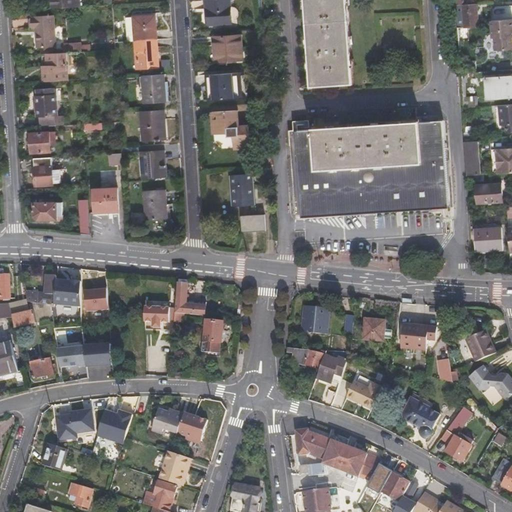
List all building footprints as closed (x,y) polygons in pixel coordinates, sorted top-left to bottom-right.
[(68,7),(68,9),(77,8),(76,0),(50,0),(50,8),(68,7)] [(210,11),(211,25),(234,24),(231,0),(217,0),(207,1),(207,11),(210,11)] [(305,0),(307,32),(311,92),(351,90),(346,0),(305,0)] [(472,7),(472,2),(459,3),(460,25),(454,25),(455,41),(464,40),(467,40),(466,26),(473,25),(472,7)] [(35,29),(37,49),(54,47),(53,16),(34,17),(34,19),(31,19),(32,30),(35,29)] [(135,43),(157,42),(155,18),(126,20),(127,44),(135,43)] [(511,47),(511,18),(491,19),(492,36),(495,36),(496,48),(511,47)] [(216,38),(217,63),(245,61),(243,36),(216,38)] [(159,71),(157,42),(135,43),(138,73),(159,71)] [(69,54),(90,52),(89,47),(82,47),(82,44),(64,45),(64,54),(69,54)] [(64,54),(47,55),(47,66),(47,71),(42,71),(43,83),(67,82),(66,66),(69,66),(69,54),(64,54)] [(211,92),(212,100),(243,98),(241,74),(213,76),(214,91),(211,92)] [(464,83),(463,74),(457,74),(458,87),(459,105),(473,104),(473,97),(464,98),(462,83),(464,83)] [(169,104),(166,76),(144,77),(146,106),(169,104)] [(485,78),(487,99),(511,97),(511,91),(511,77),(485,78)] [(38,118),(41,118),(57,117),(56,95),(55,95),(54,89),(39,90),(39,98),(37,98),(38,118)] [(511,102),(495,103),(496,123),(505,123),(506,130),(511,129),(511,102)] [(459,105),(460,114),(465,114),(465,109),(474,109),(473,104),(459,105)] [(214,114),(214,126),(219,126),(219,135),(230,134),(231,138),(236,138),(237,151),(253,150),(252,126),(243,126),(241,112),(214,114)] [(142,115),(144,143),(168,142),(165,113),(142,115)] [(41,118),(41,128),(65,127),(64,117),(57,117),(41,118)] [(101,125),(82,126),(82,133),(101,132),(101,125)] [(460,127),(461,139),(471,138),(471,126),(460,127)] [(308,136),(289,138),(295,226),(444,217),(439,128),(418,129),(308,136)] [(28,134),(29,154),(47,152),(46,133),(28,134)] [(461,139),(463,172),(476,172),(473,138),(471,138),(461,139)] [(168,146),(139,148),(140,155),(142,155),(144,180),(170,179),(169,167),(165,167),(165,153),(168,153),(168,146)] [(511,146),(497,147),(497,171),(511,170),(511,146)] [(121,169),(121,155),(109,155),(110,169),(121,169)] [(51,158),(35,159),(36,190),(52,189),(51,158)] [(472,182),(474,201),(499,199),(498,181),(472,182)] [(232,186),(233,217),(254,216),(252,185),(232,186)] [(118,187),(94,188),(95,212),(118,211),(118,187)] [(170,220),(169,205),(168,191),(147,192),(148,221),(170,220)] [(83,235),(92,235),(91,200),(82,201),(83,235)] [(67,219),(67,203),(35,203),(35,215),(40,222),(62,223),(67,219)] [(242,242),(266,241),(265,225),(241,226),(242,242)] [(471,227),(473,250),(500,249),(499,226),(471,227)] [(57,284),(59,277),(48,276),(47,293),(26,290),(27,304),(47,306),(50,307),(52,307),(57,284)] [(2,283),(0,301),(13,300),(12,277),(5,278),(5,283),(2,283)] [(190,306),(193,282),(180,280),(177,309),(176,316),(184,316),(184,310),(181,310),(181,305),(190,306)] [(72,285),(57,284),(52,307),(81,309),(82,284),(72,284),(72,285)] [(94,293),(85,294),(86,314),(109,312),(107,289),(94,290),(94,293)] [(196,317),(203,317),(204,304),(198,304),(196,317)] [(19,330),(52,320),(50,307),(47,306),(35,309),(36,312),(16,317),(17,319),(19,330)] [(306,306),(303,332),(328,334),(331,308),(306,306)] [(16,317),(15,309),(0,309),(0,320),(17,319),(16,317)] [(175,322),(176,316),(177,309),(145,309),(145,324),(154,323),(154,330),(160,330),(160,324),(175,324),(175,322)] [(452,313),(440,312),(442,320),(451,321),(452,313)] [(353,334),(355,316),(348,316),(346,333),(353,334)] [(367,319),(365,339),(384,341),(384,338),(392,339),(393,331),(385,330),(386,322),(367,319)] [(223,342),(226,321),(208,320),(206,333),(205,333),(202,351),(220,353),(222,341),(223,342)] [(403,324),(402,344),(427,346),(428,340),(436,341),(437,327),(403,324)] [(475,362),(495,353),(490,341),(488,343),(483,331),(466,339),(475,362)] [(0,345),(0,375),(21,371),(15,343),(0,345)] [(112,345),(84,347),(86,366),(87,367),(113,365),(112,345)] [(84,347),(58,349),(61,366),(78,365),(79,366),(86,366),(84,347)] [(313,352),(287,348),(287,353),(292,354),(291,361),(322,373),(327,358),(323,357),(322,358),(313,356),(313,352)] [(53,363),(51,357),(45,359),(43,356),(33,358),(36,376),(54,373),(53,368),(57,367),(56,363),(53,363)] [(327,358),(322,373),(319,378),(333,384),(334,382),(337,374),(344,377),(349,364),(350,363),(339,358),(339,361),(328,357),(327,358)] [(131,365),(131,360),(117,360),(117,366),(116,366),(116,373),(129,372),(129,365),(131,365)] [(442,381),(454,385),(450,362),(439,364),(442,381)] [(496,389),(506,401),(511,395),(511,381),(507,376),(501,374),(496,378),(492,378),(482,366),(470,377),(480,390),(486,391),(491,388),(496,389)] [(0,375),(0,380),(22,375),(21,371),(0,375)] [(334,382),(341,385),(344,377),(337,374),(334,382)] [(349,396),(373,409),(384,387),(374,382),(369,391),(355,384),(349,396)] [(457,420),(466,408),(454,399),(445,412),(457,420)] [(433,429),(439,417),(431,412),(432,411),(410,400),(403,416),(402,418),(402,420),(404,422),(421,432),(421,434),(421,436),(422,437),(424,439),(426,440),(429,440),(431,439),(432,437),(433,434),(433,429)] [(472,409),(467,405),(466,408),(457,420),(446,436),(455,442),(452,448),(449,454),(466,464),(474,450),(457,439),(475,414),(471,410),(472,409)] [(93,427),(90,407),(71,410),(71,412),(74,429),(93,427)] [(179,434),(185,415),(170,410),(169,413),(159,410),(154,426),(165,429),(179,434)] [(107,411),(99,436),(125,444),(135,415),(121,411),(120,415),(107,411)] [(71,412),(57,415),(61,441),(75,439),(74,429),(71,412)] [(210,421),(186,413),(185,415),(179,434),(188,437),(203,442),(210,421)] [(360,473),(372,478),(382,459),(311,431),(310,428),(299,430),(305,472),(312,472),(312,475),(327,473),(325,462),(359,475),(360,473)] [(499,433),(495,440),(504,446),(508,439),(499,433)] [(446,436),(442,442),(452,448),(455,442),(446,436)] [(65,449),(45,442),(38,463),(57,469),(65,449)] [(169,452),(159,479),(183,487),(187,477),(183,476),(185,469),(187,470),(190,459),(173,453),(169,452)] [(511,462),(505,459),(494,479),(511,489),(511,462)] [(413,485),(396,476),(387,494),(404,503),(413,485)] [(144,504),(155,508),(166,511),(170,511),(178,489),(159,483),(155,495),(147,493),(144,504)] [(86,509),(92,492),(73,485),(69,496),(78,499),(76,506),(86,509)] [(259,511),(264,492),(238,485),(232,511),(259,511)] [(309,511),(332,511),(333,510),(335,509),(332,487),(307,491),(309,511)] [(43,500),(46,491),(36,488),(33,497),(43,500)] [(368,491),(361,503),(366,506),(373,494),(368,491)] [(428,494),(418,511),(465,511),(450,503),(447,506),(446,509),(440,506),(441,502),(428,494)]
